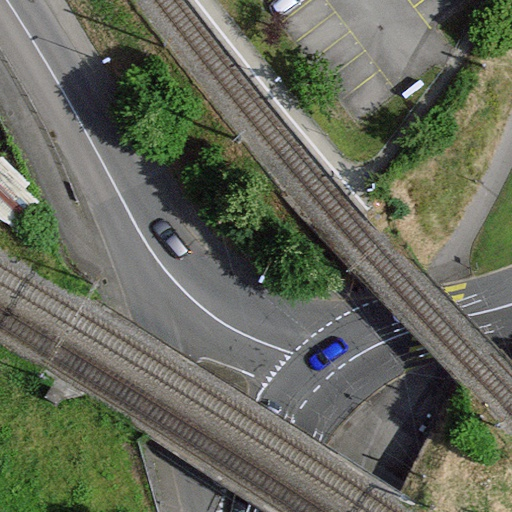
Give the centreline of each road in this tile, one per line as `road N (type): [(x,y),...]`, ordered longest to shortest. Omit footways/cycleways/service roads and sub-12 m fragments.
road 1 (unclassified): [(5,0),(141,237),(183,290),(318,385)]
road 2 (primary): [(318,385),(375,345),(511,302)]
road 3 (primary): [(259,511),(276,455),(318,385)]
